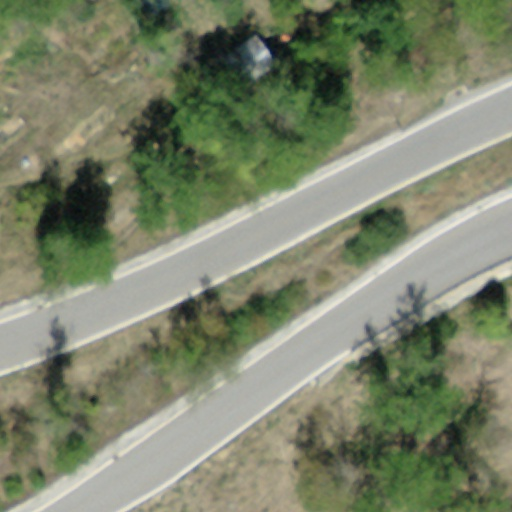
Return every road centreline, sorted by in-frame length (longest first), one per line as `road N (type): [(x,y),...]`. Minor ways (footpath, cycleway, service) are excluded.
road 1 (tertiary): [(511,111),(0,347)]
road 2 (tertiary): [(72,511),(411,281),(511,226)]
